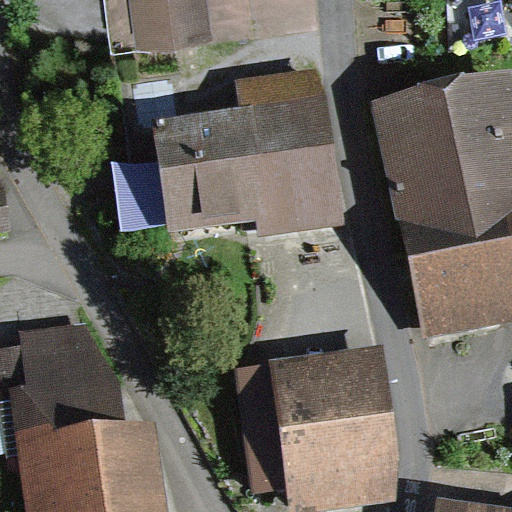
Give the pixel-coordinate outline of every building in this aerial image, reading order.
[(213,41),(207,0),(130,0),(138,52),(213,41)] [(238,109),(157,121),(173,231),(261,219),(263,234),(346,222),(324,68),(234,81),(238,109)] [(511,72),(373,101),(423,339),(511,320),(511,72)] [(0,184),(0,229),(12,227),(5,184),(0,184)] [(164,511),(152,421),(126,424),(120,379),(88,322),(21,332),(22,344),(0,346),(0,409),(7,460),(25,457),(32,511),(164,511)] [(385,352),(239,370),(255,494),(288,490),(290,511),(308,511),(403,500),(385,352)] [(511,511),(511,507),(443,497),(440,511),(511,511)]
